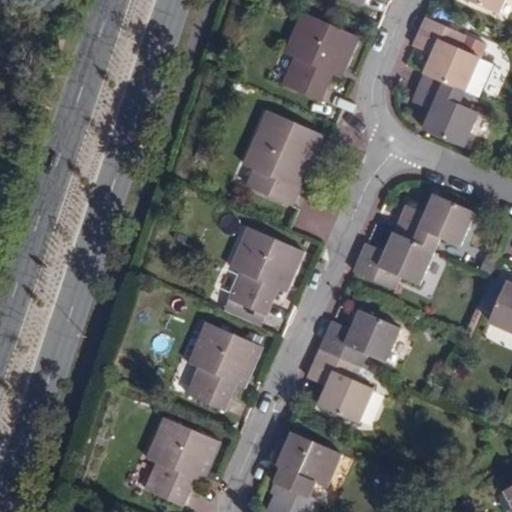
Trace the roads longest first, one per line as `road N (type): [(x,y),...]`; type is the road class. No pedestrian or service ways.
road 1 (secondary): [(2,511),(173,0)]
road 2 (residential): [(389,143),(234,511)]
road 3 (secondary): [(108,0),(0,327)]
road 4 (residential): [(415,0),(379,86),(389,143)]
road 5 (residential): [(389,143),(511,196)]
